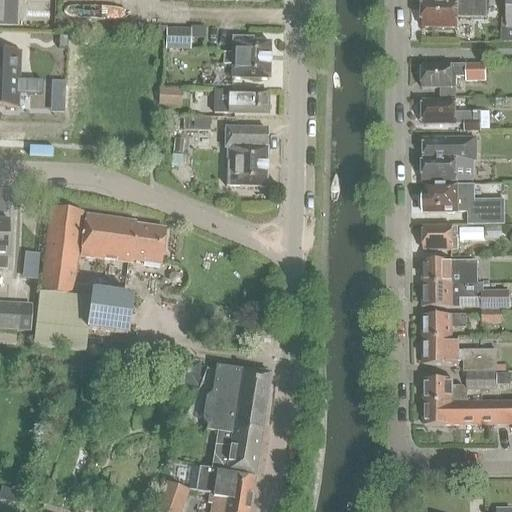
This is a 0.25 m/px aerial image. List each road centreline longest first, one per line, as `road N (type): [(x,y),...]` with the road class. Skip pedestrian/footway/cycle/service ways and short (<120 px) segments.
road 1 (residential): [(400,462),(399,0)]
road 2 (residential): [(0,172),(91,176),(250,241),(295,247)]
road 3 (tertiary): [(266,511),(282,424),(295,247)]
road 4 (tertiary): [(295,247),(299,0)]
